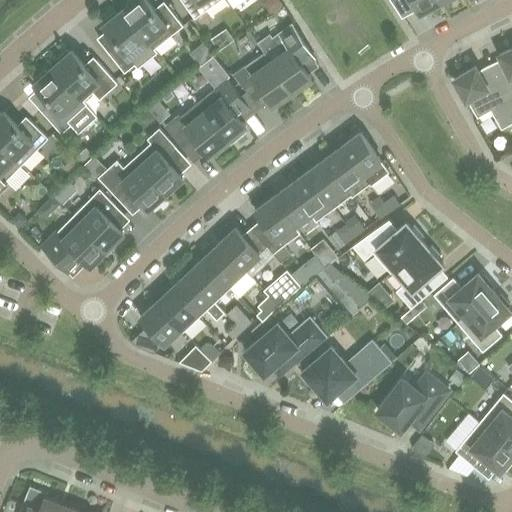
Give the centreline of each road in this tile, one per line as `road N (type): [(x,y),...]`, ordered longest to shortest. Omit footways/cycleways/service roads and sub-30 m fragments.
road 1 (residential): [(504,508),(128,357),(87,317)]
road 2 (residential): [(87,317),(179,225),(284,136),(358,87)]
road 3 (residential): [(358,87),(420,190),(511,262)]
road 4 (residential): [(0,455),(10,450),(183,511)]
road 5 (residential): [(511,185),(479,166),(415,52)]
road 6 (residential): [(87,317),(0,229)]
